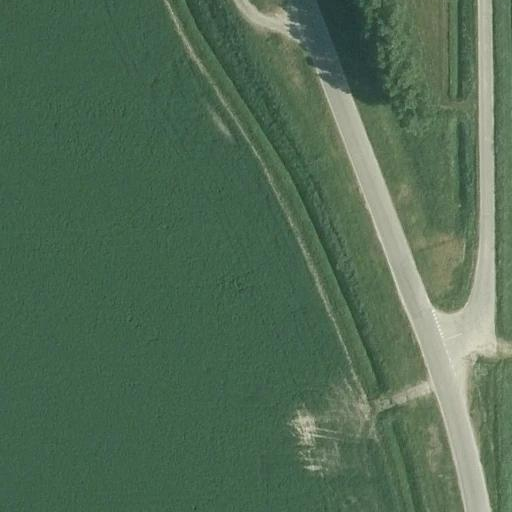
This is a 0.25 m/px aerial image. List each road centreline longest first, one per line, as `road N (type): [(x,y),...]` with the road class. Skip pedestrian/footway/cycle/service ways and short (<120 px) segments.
road 1 (unclassified): [(430,347),(469,334),(485,314),(484,0)]
road 2 (tertiary): [(430,347),(299,0)]
road 3 (tertiary): [(477,511),(430,347)]
